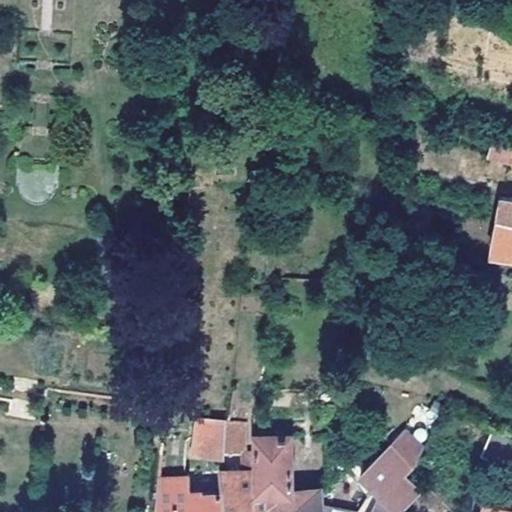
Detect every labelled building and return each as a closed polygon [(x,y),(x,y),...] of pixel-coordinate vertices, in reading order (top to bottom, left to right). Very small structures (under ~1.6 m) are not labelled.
[(511,143),(493,137),(488,155),(511,163),(511,143)] [(511,198),(502,198),(498,222),(493,253),(511,254),(511,198)] [(196,417),(192,453),(224,456),(224,451),(227,419),(196,417)] [(230,419),(227,419),(224,451),(240,452),(246,452),(247,421),(230,419)] [(407,425),(385,449),(410,470),(413,466),(426,442),(407,425)] [(292,433),(254,434),(254,453),(254,469),(254,511),(320,511),(321,504),(321,490),(291,489),(292,433)] [(410,470),(385,449),(360,475),(379,493),(398,511),(399,511),(422,489),(427,484),(410,470)] [(254,469),(254,453),(246,452),(240,452),(240,469),(254,469)] [(223,491),(225,511),(254,511),(254,469),(240,469),(221,469),(223,491)] [(188,475),(158,475),(154,511),(225,511),(223,491),(203,491),(203,489),(189,490),(188,475)] [(398,511),(379,493),(369,511),(398,511)] [(479,510),(478,511),(511,511),(511,506),(482,501),(479,510)]
